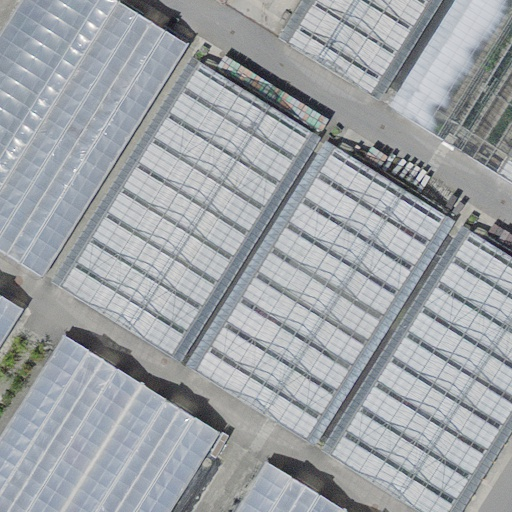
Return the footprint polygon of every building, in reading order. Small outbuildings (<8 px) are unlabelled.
[(186,42),(117,0),(24,0),(0,36),(0,247),(42,275),(186,42)] [(431,0),(305,0),(284,34),(376,92),(431,0)] [(317,143),(206,69),(69,281),(182,352),(317,143)] [(450,214),(343,148),(200,371),(309,437),(450,214)] [(456,511),(511,419),(511,251),(463,222),(326,449),(431,511),(456,511)] [(0,350),(26,309),(0,292),(0,350)] [(169,511),(219,432),(63,335),(0,435),(0,511),(169,511)] [(347,511),(268,462),(236,511),(347,511)]
